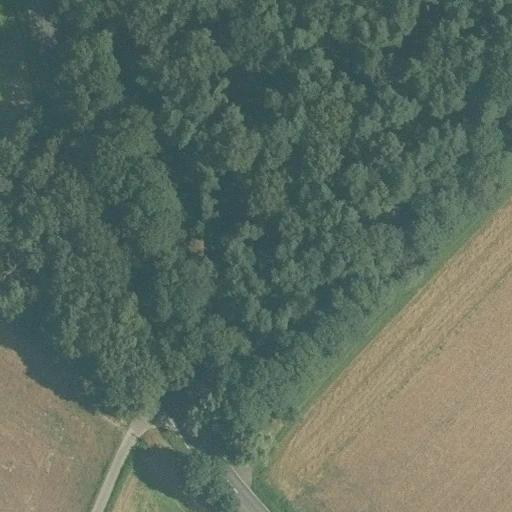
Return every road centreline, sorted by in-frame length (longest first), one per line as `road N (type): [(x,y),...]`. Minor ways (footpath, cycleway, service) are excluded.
road 1 (tertiary): [(256,511),(187,430),(135,333),(35,0)]
road 2 (track): [(230,482),(511,191)]
road 3 (track): [(100,511),(137,427),(175,409)]
